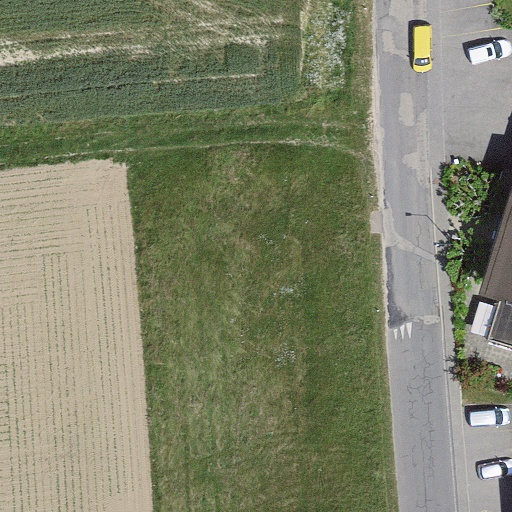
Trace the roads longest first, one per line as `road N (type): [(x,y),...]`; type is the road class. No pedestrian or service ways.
road 1 (tertiary): [(430,511),(404,127),(406,0)]
road 2 (track): [(0,160),(279,129),(404,127)]
